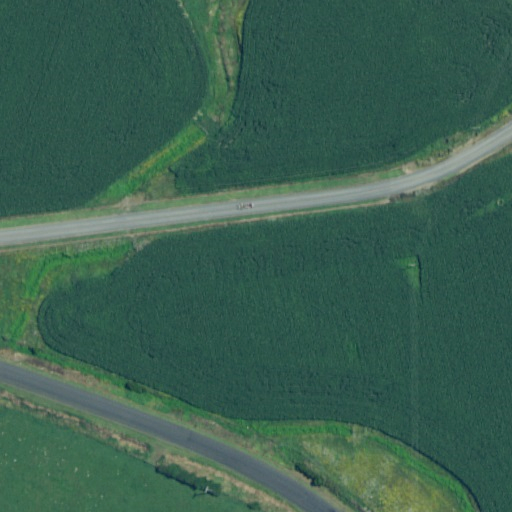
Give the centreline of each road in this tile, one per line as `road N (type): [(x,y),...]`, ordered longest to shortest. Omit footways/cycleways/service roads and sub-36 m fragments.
road 1 (unclassified): [(0,229),(404,169),(511,102)]
road 2 (unclassified): [(0,371),(203,446),(320,511)]
